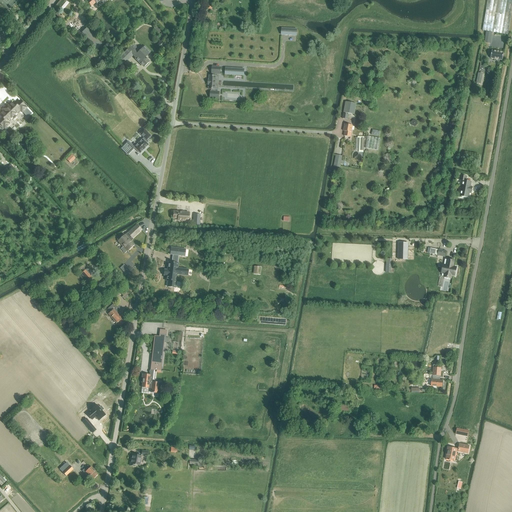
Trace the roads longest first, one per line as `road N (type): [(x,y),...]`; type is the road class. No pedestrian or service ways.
road 1 (unclassified): [(101,511),(193,0)]
road 2 (unclassified): [(430,511),(511,68)]
road 3 (unknown): [(171,121),(328,130)]
